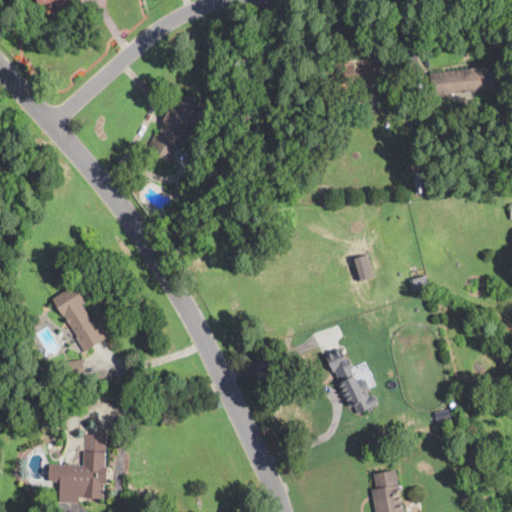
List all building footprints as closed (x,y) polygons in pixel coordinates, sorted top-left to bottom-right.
[(79,6),(66,7),(66,6),(39,8),(38,0),(80,0),(81,6),(79,6)] [(350,63),(350,71),(355,71),(355,72),(364,72),(364,66),(379,66),(379,85),(364,85),(364,81),(354,82),(323,82),(322,65),(330,65),(330,62),(350,61),(350,63)] [(434,94),(433,94),(431,72),(489,66),(491,89),(434,94)] [(200,103),(199,107),(188,125),(193,128),(186,142),(182,139),(169,161),(147,149),(156,133),(158,135),(163,125),(161,124),(164,118),(162,117),(171,101),(177,105),(183,94),(200,103)] [(325,141),(324,154),(316,154),(317,141),(325,141)] [(205,175),(201,186),(193,184),(197,172),(205,175)] [(359,281),(352,259),(368,254),(375,276),(359,281)] [(424,288),(413,291),(410,280),(421,277),(424,288)] [(91,318),(93,321),(95,320),(106,337),(84,351),(77,339),(75,337),(77,336),(52,299),(74,285),(86,302),(82,305),(91,318)] [(35,327),(30,319),(39,315),(43,322),(35,327)] [(344,354),(347,360),(349,358),(354,368),(351,369),(357,382),(366,378),(371,388),(367,390),(370,396),(373,395),(374,396),(375,396),(378,401),(377,402),(378,404),(358,414),(354,405),(350,407),(338,383),(340,382),(335,371),(333,372),(325,355),(341,348),(344,354)] [(65,376),(64,376),(62,362),(81,359),(83,374),(65,376)] [(20,411),(14,396),(30,389),(36,404),(20,411)] [(86,434),(107,436),(105,466),(108,467),(107,484),(105,484),(103,500),(79,498),(78,503),(58,502),(60,481),(48,480),(49,464),(66,465),(66,462),(72,463),(72,464),(83,465),(85,434),(86,434)] [(395,470),(398,484),(399,484),(403,504),(405,504),(406,508),(404,508),(404,510),(402,510),(402,511),(375,511),(371,488),(376,488),(373,474),(395,470)]
